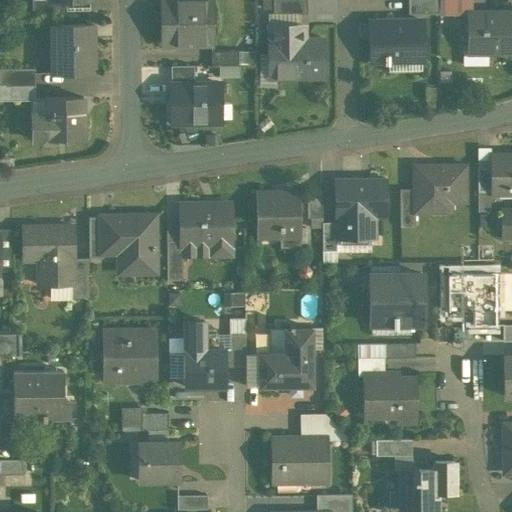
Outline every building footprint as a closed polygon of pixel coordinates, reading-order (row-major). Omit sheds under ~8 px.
[(30,0),(31,12),(63,12),(63,0),(30,0)] [(209,0),(161,0),(162,38),(194,37),(194,43),(210,43),(209,0)] [(311,10),(311,0),(275,0),(275,10),(311,10)] [(438,0),(408,0),(409,12),(439,11),(438,0)] [(471,0),(438,0),(439,11),(439,12),(468,12),(468,10),(472,10),(471,0)] [(511,8),(472,10),(468,10),(468,12),(469,49),(480,49),(480,54),(511,53),(511,8)] [(422,19),(369,20),(370,59),(409,59),(409,54),(422,54),(422,19)] [(91,24),(53,24),(52,54),(56,54),(56,70),(52,70),(53,72),(91,72),(91,24)] [(321,37),(295,38),(295,24),(267,25),(268,56),(273,56),(274,76),(322,75),(321,37)] [(220,48),(219,74),(243,74),(244,59),(257,59),(257,48),(220,48)] [(193,65),(170,65),(171,84),(194,83),(193,65)] [(35,66),(0,66),(0,84),(4,85),(7,85),(36,84),(35,66)] [(171,84),(170,84),(171,122),(221,121),(220,83),(194,83),(171,84)] [(36,84),(7,85),(8,101),(36,100),(36,84)] [(83,97),(46,98),(46,114),(49,114),(50,137),(47,137),(47,139),(83,138),(83,97)] [(511,154),(490,155),(490,168),(490,191),(490,192),(511,191),(511,211),(503,212),(503,207),(501,207),(501,214),(496,218),(496,227),(501,230),(501,237),(511,237),(511,154)] [(465,165),(411,167),(412,187),(413,212),(415,212),(436,212),(436,202),(465,202),(465,165)] [(490,191),(490,168),(477,168),(477,191),(489,191),(490,191)] [(385,177),(335,177),(336,221),(336,237),(337,237),(376,236),(375,216),(385,216),(385,177)] [(413,212),(412,187),(399,187),(400,227),(416,227),(415,212),(413,212)] [(322,217),(322,190),(307,191),(307,217),(322,217)] [(299,191),(255,192),(256,239),(280,238),(280,247),(300,247),(299,191)] [(489,191),(477,191),(478,211),(489,211),(489,191)] [(230,204),(183,204),(183,242),(212,242),(212,255),(230,255),(230,204)] [(156,214),(99,214),(99,215),(99,250),(101,250),(130,250),(130,270),(156,270),(156,214)] [(99,215),(88,216),(88,257),(101,257),(101,250),(99,250),(99,215)] [(336,221),(322,221),(322,250),(337,250),(337,237),(336,237),(336,221)] [(73,226),(21,226),(21,259),(37,259),(37,284),(71,284),(74,284),(73,258),(73,226)] [(182,247),(166,247),(166,279),(182,279),(182,247)] [(88,258),(73,258),(74,284),(71,284),(71,297),(89,297),(88,258)] [(492,326),(491,274),(442,275),(443,312),(468,312),(468,327),(492,326)] [(420,276),(369,276),(369,321),(390,321),(390,328),(395,328),(395,325),(420,325),(420,276)] [(204,320),(184,320),(184,348),(204,348),(204,320)] [(511,324),(500,324),(500,340),(511,339),(511,324)] [(283,353),(260,353),(260,385),(310,386),(310,327),(282,328),(283,353)] [(155,330),(102,330),(103,378),(119,378),(119,376),(155,375),(155,330)] [(245,333),(229,333),(229,366),(245,366),(245,353),(245,333)] [(414,344),(385,344),(385,357),(414,357),(414,344)] [(184,348),(184,349),(184,352),(184,376),(184,385),(225,385),(224,348),(204,348),(184,348)] [(184,352),(169,352),(169,376),(184,376),(184,352)] [(260,353),(245,353),(245,366),(245,385),(260,385),(260,353)] [(511,354),(501,355),(502,395),(511,395),(511,354)] [(383,357),(358,357),(358,375),(362,375),(362,373),(384,373),(383,357)] [(63,369),(12,370),(13,415),(40,415),(40,419),(44,419),(44,422),(68,421),(68,399),(63,399),(63,369)] [(384,373),(362,373),(362,375),(361,421),(413,421),(413,379),(396,379),(396,373),(384,373)] [(172,428),(172,409),(150,409),(150,403),(125,403),(125,427),(172,428)] [(511,422),(502,423),(502,470),(511,470),(511,422)] [(326,435),(271,436),(271,480),(327,479),(326,435)] [(412,439),(376,439),(376,455),(412,455),(412,439)] [(180,480),(179,442),(141,443),(138,443),(139,481),(180,480)] [(22,458),(0,458),(0,471),(22,471),(22,458)] [(438,468),(401,468),(401,508),(438,507),(438,468)] [(351,511),(351,493),(316,494),(316,511),(329,511),(328,511),(351,511)] [(207,495),(177,495),(177,509),(207,509),(207,495)]
